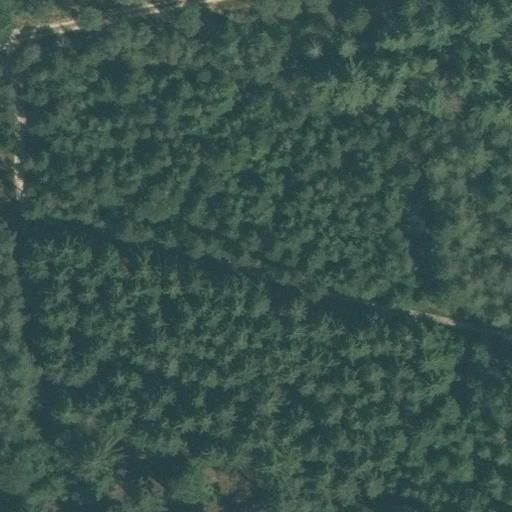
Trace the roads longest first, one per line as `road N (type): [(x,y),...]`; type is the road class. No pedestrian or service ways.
road 1 (track): [(1,40),(13,84),(18,192),(28,208),(511,336)]
road 2 (track): [(189,0),(1,40)]
